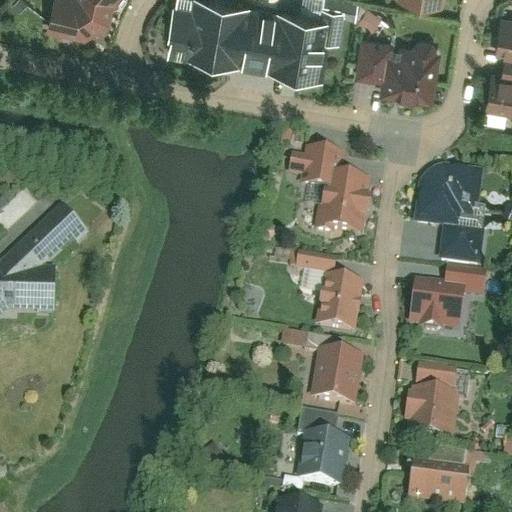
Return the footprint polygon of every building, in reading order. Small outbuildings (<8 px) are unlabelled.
[(50,0),(44,31),(84,39),(108,22),(113,0),(50,0)] [(164,54),(323,79),(329,41),(339,43),(344,9),(321,6),(320,14),(229,0),(190,0),(190,7),(172,4),(164,54)] [(358,22),(372,28),(378,15),(363,9),(358,22)] [(504,54),(511,55),(511,13),(499,11),(491,51),(504,54)] [(352,75),(380,80),(386,42),(358,38),(352,75)] [(377,96),(430,104),(439,51),(386,42),(380,80),(377,96)] [(511,55),(504,54),(500,74),(511,76),(511,55)] [(481,108),(511,113),(511,76),(500,74),(488,72),(481,108)] [(314,228),(362,236),(371,181),(343,176),(347,155),(305,148),(303,156),(290,154),(286,176),(300,178),(299,187),(320,190),(314,228)] [(441,229),(456,231),(458,217),(476,220),(483,171),(442,165),(434,166),(428,170),(424,174),(419,179),(418,183),(412,225),(441,229)] [(0,217),(12,207),(0,193),(0,217)] [(60,208),(0,262),(0,322),(6,316),(52,318),(54,279),(36,278),(85,235),(60,208)] [(256,238),(264,250),(279,242),(271,229),(256,238)] [(446,265),(478,270),(483,235),(456,231),(441,229),(436,264),(446,265)] [(294,268),(333,274),(336,258),(296,252),(294,268)] [(446,265),(443,285),(464,288),(482,290),(485,271),(478,270),(446,265)] [(322,276),(313,327),(353,334),(362,283),(322,276)] [(406,323),(458,330),(464,288),(443,285),(412,280),(406,323)] [(317,351),(340,355),(343,340),(283,330),(280,345),(317,351)] [(309,398),(355,406),(363,359),(340,355),(317,351),(309,398)] [(417,365),(413,389),(453,395),(456,371),(417,365)] [(403,434),(453,441),(460,395),(453,395),(413,389),(409,388),(403,434)] [(304,433),(335,438),(338,417),(301,411),(297,432),(304,433)] [(296,481),(343,489),(351,441),(335,438),(304,433),(296,481)] [(511,436),(503,436),(502,457),(511,457),(511,436)] [(429,446),(426,465),(462,470),(465,451),(429,446)] [(406,501),(464,509),(469,471),(462,470),(426,465),(412,463),(406,501)] [(275,500),(272,511),(321,511),(322,508),(275,500)]
